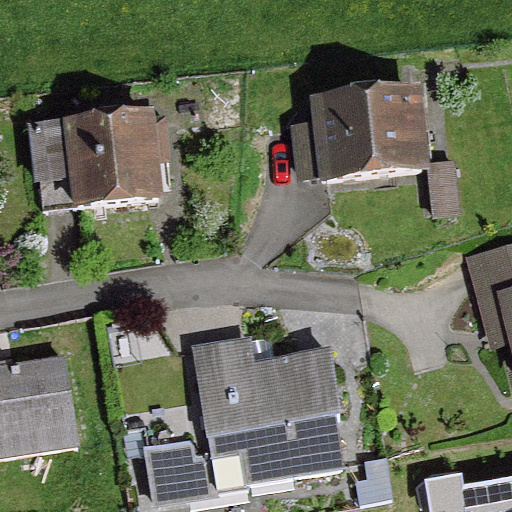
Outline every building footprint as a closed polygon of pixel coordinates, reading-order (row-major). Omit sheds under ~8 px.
[(424,135),(412,136),(408,97),(313,107),(316,130),(292,133),(297,183),(321,180),(322,185),(416,175),(414,150),(425,149),(424,135)] [(144,121),(29,134),(38,216),(153,204),(149,167),(163,166),(158,126),(144,127),(144,121)] [(425,171),(430,221),(452,219),(446,169),(425,171)] [(511,350),(511,249),(476,258),(495,333),(507,330),(511,350)] [(228,373),(224,348),(188,354),(192,379),(112,391),(119,435),(139,431),(151,509),(243,494),(242,490),(337,476),(329,424),(334,423),(324,358),(228,373)] [(0,463),(72,452),(58,364),(0,372),(0,463)] [(386,506),(381,463),(360,466),(362,485),(351,486),(355,511),(386,506)] [(511,511),(511,475),(464,484),(462,473),(427,479),(431,511),(511,511)]
